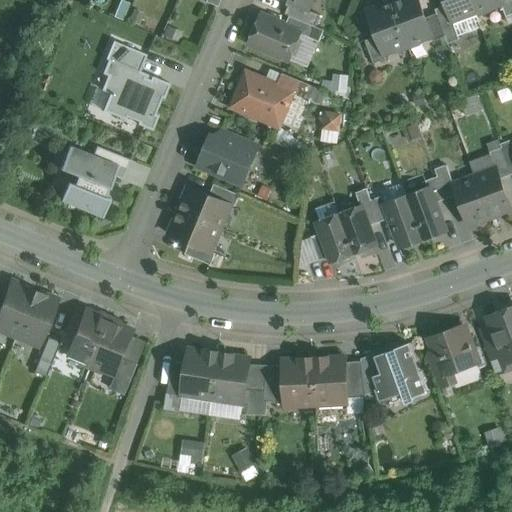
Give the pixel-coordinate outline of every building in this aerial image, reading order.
[(310,0),(282,0),(289,3),(307,10),(310,0)] [(418,0),(399,0),(392,3),(408,47),(419,42),(418,40),(431,35),(432,35),(425,18),(418,0)] [(476,11),(471,0),(444,0),(446,5),(452,21),(452,20),(458,36),(482,26),(477,15),(476,12),(476,11)] [(499,0),(471,0),(476,11),(476,12),(477,15),(489,10),(487,7),(500,3),(501,3),(499,0)] [(511,14),(511,0),(499,0),(501,3),(500,3),(506,17),(511,14)] [(320,15),(307,10),(289,3),(285,14),(289,16),(315,26),(320,15)] [(392,3),(368,12),(376,36),(383,53),(396,48),(397,51),(408,47),(392,3)] [(452,21),(446,5),(435,9),(437,13),(445,37),(448,44),(459,39),(458,36),(452,20),(452,21)] [(437,13),(425,18),(432,35),(431,35),(433,41),(445,37),(437,13)] [(315,26),(289,16),(285,27),(300,33),(310,38),(315,26)] [(285,27),(260,17),(249,43),(289,59),(291,55),(296,53),(300,42),(298,37),(300,33),(285,27)] [(376,36),(365,40),(373,64),(385,59),(383,53),(376,36)] [(146,55),(113,41),(105,59),(108,60),(102,74),(108,76),(102,90),(110,94),(103,111),(126,120),(127,117),(138,122),(137,124),(152,130),(158,116),(155,114),(161,98),(164,99),(170,84),(151,76),(150,80),(145,78),(146,74),(139,72),(146,55)] [(277,84),(246,71),(232,107),(279,126),(293,93),(294,91),(277,84)] [(311,85),(282,73),(277,84),(294,91),(293,93),(305,98),(310,86),(311,85)] [(326,92),(310,86),(305,98),(320,105),(326,92)] [(338,141),(341,112),(325,110),(322,139),(338,141)] [(229,134),(224,145),(209,139),(199,164),(243,183),(253,158),(254,158),(259,146),(229,134)] [(511,140),(511,139),(500,143),(501,147),(511,175),(511,174),(511,140)] [(93,155),(69,146),(59,169),(77,176),(74,185),(68,182),(60,201),(103,218),(110,199),(105,197),(108,189),(109,189),(115,176),(119,166),(93,155)] [(130,160),(96,147),(93,155),(119,166),(115,176),(122,179),(130,160)] [(511,175),(501,147),(490,151),(496,169),(500,179),(511,175)] [(454,185),(446,165),(435,169),(437,176),(446,199),(457,195),(453,185),(454,185)] [(496,169),(475,177),(489,216),(511,208),(500,179),(496,169)] [(437,176),(426,181),(429,188),(435,203),(446,199),(437,176)] [(454,185),(453,185),(457,195),(468,224),(489,216),(475,177),(454,185)] [(240,195),(214,184),(209,195),(230,204),(235,206),(240,195)] [(387,200),(408,192),(405,184),(384,192),(387,200)] [(209,195),(189,187),(179,211),(220,227),(230,204),(209,195)] [(371,200),(367,188),(355,192),(361,206),(369,226),(380,222),(371,200)] [(435,203),(429,188),(407,196),(423,239),(445,231),(435,203)] [(383,195),(371,200),(380,222),(391,218),(386,203),(383,195)] [(386,203),(391,218),(402,247),(423,239),(407,196),(386,203)] [(369,226),(361,206),(339,214),(354,253),(376,246),(369,226)] [(220,227),(179,211),(169,235),(189,243),(210,252),(210,251),(220,227)] [(354,253),(339,214),(318,222),(322,233),(330,256),(332,261),(354,253)] [(322,233),(310,237),(319,260),(330,256),(322,233)] [(210,252),(189,243),(185,254),(211,265),(215,253),(210,251),(210,252)] [(34,292),(10,282),(0,307),(0,329),(16,336),(34,292)] [(57,301),(34,292),(16,336),(39,345),(57,301)] [(511,307),(488,317),(491,326),(479,330),(491,361),(510,354),(511,359),(511,307)] [(72,311),(59,342),(60,342),(59,344),(70,349),(83,316),(72,311)] [(70,349),(68,353),(81,359),(83,364),(91,367),(109,322),(85,312),(83,316),(70,349)] [(133,332),(109,322),(91,367),(99,370),(104,368),(117,373),(123,358),(132,336),(133,332)] [(464,325),(433,337),(444,368),(446,374),(451,373),(477,363),(464,325)] [(147,342),(132,336),(123,358),(138,364),(147,342)] [(59,342),(48,338),(34,372),(46,377),(59,344),(59,342)] [(409,343),(376,355),(376,353),(361,359),(361,361),(366,394),(376,390),(380,401),(402,393),(406,403),(414,400),(413,397),(427,392),(409,343)] [(205,350),(189,347),(186,363),(181,395),(212,400),(220,352),(219,351),(219,352),(207,350),(207,349),(205,349),(205,350)] [(233,354),(220,352),(221,352),(220,352),(212,400),(243,405),(245,390),(249,364),(250,357),(234,354),(233,354)] [(345,356),(329,357),(329,356),(327,356),(327,357),(315,357),(314,357),(316,406),(347,404),(347,397),(345,362),(345,356)] [(313,358),(301,358),(299,358),(283,359),(283,366),(285,402),(285,408),(316,406),(314,357),(313,357),(313,358)] [(173,361),(168,393),(181,395),(186,363),(173,361)] [(361,361),(345,362),(347,397),(366,397),(366,394),(361,361)] [(266,365),(249,364),(245,390),(265,391),(266,365)] [(283,366),(266,365),(265,391),(264,401),(285,402),(283,366)] [(444,368),(433,372),(439,389),(455,383),(451,373),(446,374),(444,368)] [(202,470),(204,441),(183,439),(181,459),(170,458),(170,467),(202,470)] [(247,446),(232,454),(246,480),(261,472),(247,446)]
